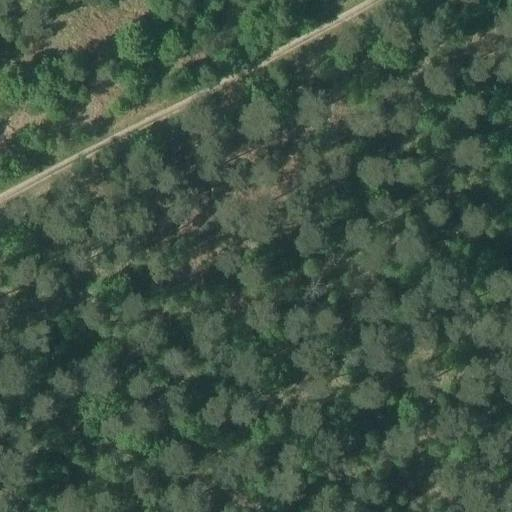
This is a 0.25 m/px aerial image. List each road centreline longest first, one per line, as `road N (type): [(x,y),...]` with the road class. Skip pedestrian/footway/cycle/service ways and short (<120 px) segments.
road 1 (track): [(0,207),(391,0)]
road 2 (track): [(0,406),(278,511)]
